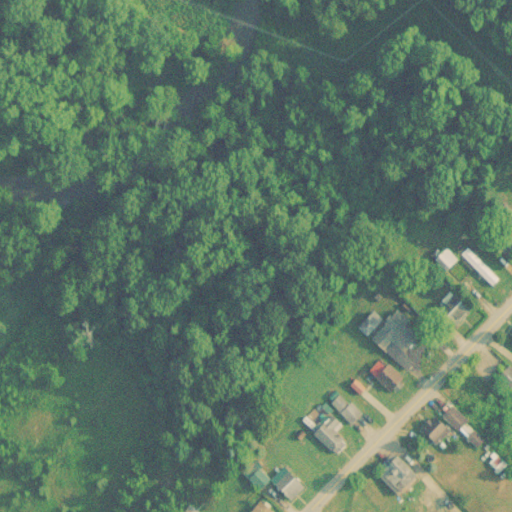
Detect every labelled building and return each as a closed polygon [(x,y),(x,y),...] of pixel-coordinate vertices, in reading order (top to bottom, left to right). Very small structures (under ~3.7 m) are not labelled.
[(500,279),(470,249),(462,257),(492,287),(500,279)] [(439,308),(454,326),(471,312),(456,293),(439,308)] [(404,354),(419,338),(406,325),(410,321),(398,310),(371,337),(384,350),(391,343),(398,349),(391,355),(407,371),(414,364),(404,354)] [(392,395),(403,384),(382,360),(370,370),(392,395)] [(511,392),(511,366),(498,376),(511,392)] [(463,382),(474,404),(495,393),(484,371),(463,382)] [(350,425),(361,417),(340,392),(330,401),(350,425)] [(459,433),(470,424),(455,406),(444,415),(459,433)] [(336,456),(348,444),(337,433),(344,426),(329,412),(311,431),(336,456)] [(453,433),(435,416),(424,428),(441,445),(453,433)] [(420,478),(397,452),(377,469),(400,495),(420,478)] [(270,480),(256,466),(246,476),(260,491),(270,480)] [(274,476),(288,500),(304,491),(290,466),(274,476)] [(274,511),(262,500),(250,511),(274,511)]
